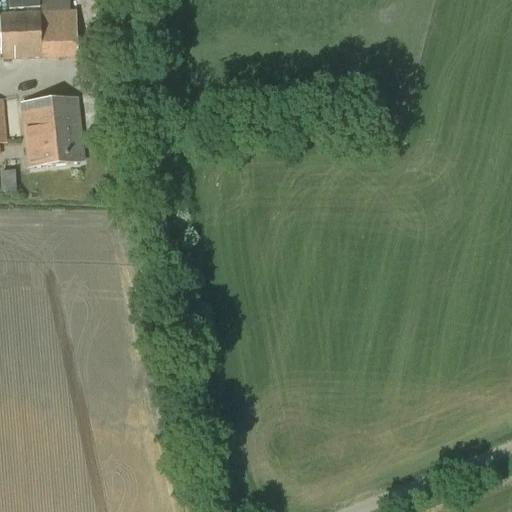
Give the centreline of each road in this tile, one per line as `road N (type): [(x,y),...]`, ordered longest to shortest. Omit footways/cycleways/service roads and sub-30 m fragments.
road 1 (tertiary): [(224,511),(140,139),(129,0)]
road 2 (unclassified): [(354,511),(511,446)]
